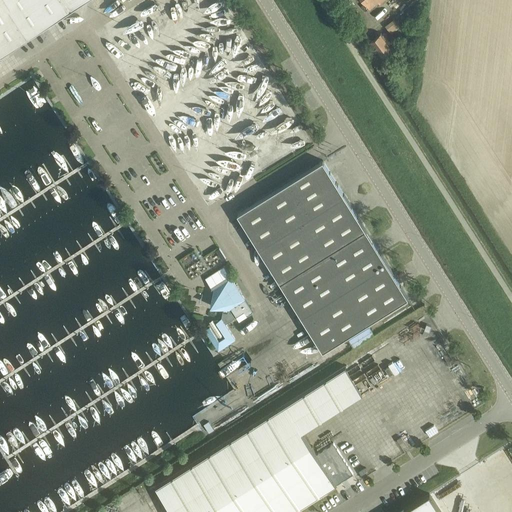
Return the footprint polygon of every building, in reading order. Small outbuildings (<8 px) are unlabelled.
[(0,0),(0,54),(70,8),(82,0),(0,0)] [(392,33),(400,27),(396,22),(394,19),(386,25),(392,33)] [(383,57),(391,50),(393,48),(381,33),(371,41),(383,57)] [(323,351),(408,298),(409,297),(323,160),(238,213),(323,351)] [(217,319),(214,321),(213,319),(210,321),(210,323),(208,325),(207,328),(205,329),(218,351),(236,339),(226,324),(235,318),(230,310),(233,308),(241,321),(254,312),(231,276),(211,289),(213,293),(210,306),(224,309),(222,318),(220,319),(217,319)] [(317,454),(285,404),(156,487),(172,511),(292,511),(353,473),(334,443),(317,454)] [(441,511),(430,493),(405,510),(404,510),(401,511),(441,511)]
